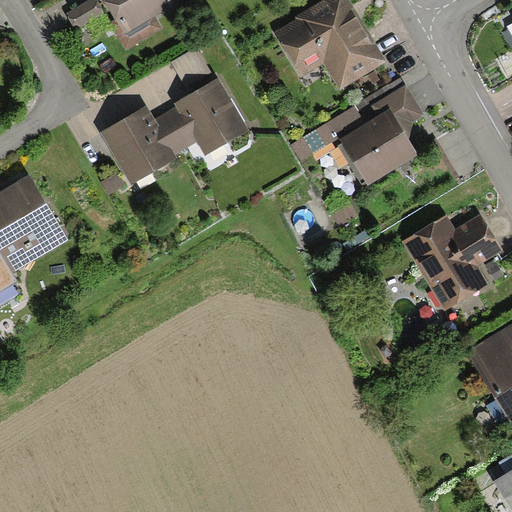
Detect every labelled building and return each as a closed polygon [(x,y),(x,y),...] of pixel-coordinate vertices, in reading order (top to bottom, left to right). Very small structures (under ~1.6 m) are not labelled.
[(105,14),(97,0),(87,0),(70,10),(81,28),(105,14)] [(176,0),(104,0),(117,22),(112,24),(126,51),(163,30),(156,17),(179,5),(176,0)] [(349,0),(324,0),(274,32),(301,77),(324,64),(340,91),(388,62),(349,0)] [(191,87),(215,72),(200,47),(175,62),(191,87)] [(149,105),(105,131),(134,182),(179,157),(174,150),(196,138),(206,155),(248,129),(219,77),(174,103),(176,109),(157,120),(149,105)] [(377,115),(344,135),(372,186),(423,156),(406,129),(424,116),(407,85),(371,105),(377,115)] [(0,266),(7,278),(73,239),(31,174),(0,192),(0,266)] [(447,214),(406,243),(445,310),(489,284),(478,266),(503,250),(487,223),(462,238),(447,214)] [(511,322),(470,352),(511,422),(511,322)] [(511,453),(487,470),(511,510),(511,453)]
